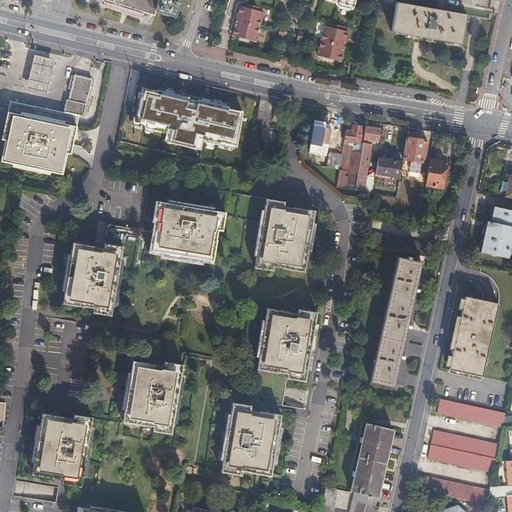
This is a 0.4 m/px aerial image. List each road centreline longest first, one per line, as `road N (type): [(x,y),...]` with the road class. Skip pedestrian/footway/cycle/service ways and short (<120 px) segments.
road 1 (residential): [(126,49),(102,156),(85,184),(45,218),(37,241),(1,511)]
road 2 (residential): [(301,490),(346,223),(343,211),(292,167),(305,92)]
road 3 (residential): [(483,121),(397,511)]
road 4 (secondary): [(305,92),(483,121)]
road 5 (secondary): [(0,19),(126,49)]
road 6 (secondary): [(180,62),(305,92)]
